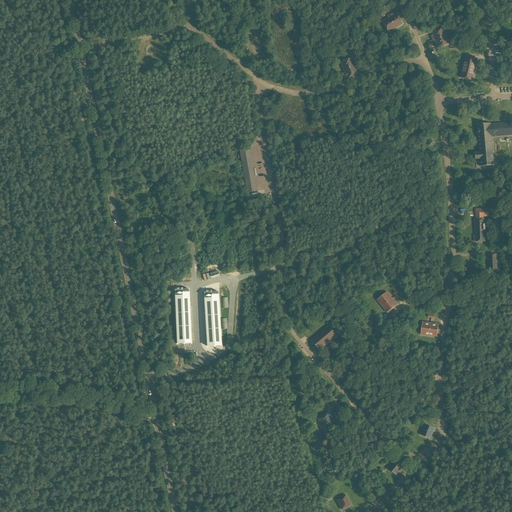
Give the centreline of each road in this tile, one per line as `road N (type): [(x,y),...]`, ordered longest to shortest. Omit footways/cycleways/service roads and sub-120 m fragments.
road 1 (secondary): [(175,511),(69,0)]
road 2 (track): [(190,511),(166,390),(171,376),(160,360),(101,43)]
road 3 (track): [(142,413),(68,48)]
road 4 (track): [(289,328),(299,414),(331,511)]
road 5 (track): [(149,415),(83,396),(0,391)]
